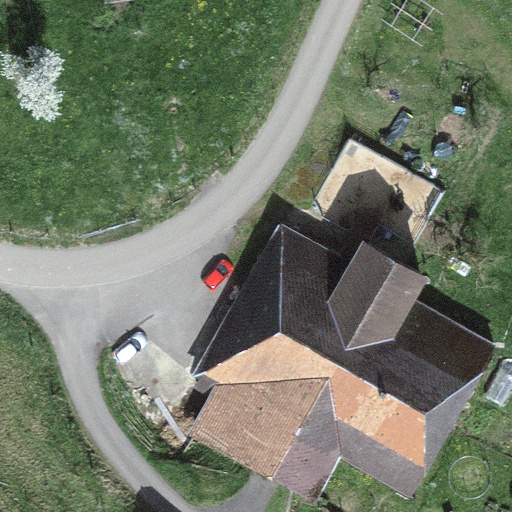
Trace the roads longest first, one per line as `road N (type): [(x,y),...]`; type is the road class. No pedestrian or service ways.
road 1 (unclassified): [(342,0),(283,131),(259,167),(207,216),(145,252),(107,263),(70,269),(0,261)]
road 2 (track): [(70,269),(80,360),(105,433),(165,511)]
